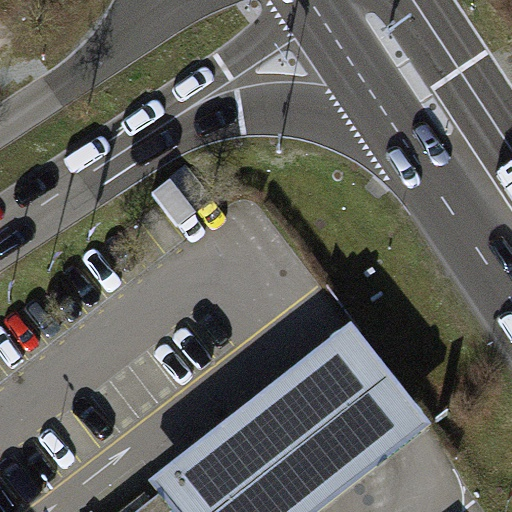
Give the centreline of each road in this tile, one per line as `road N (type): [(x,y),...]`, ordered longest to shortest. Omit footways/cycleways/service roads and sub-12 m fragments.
road 1 (unclassified): [(0,232),(353,11)]
road 2 (primary): [(353,11),(511,235)]
road 3 (unclassified): [(180,0),(0,126)]
